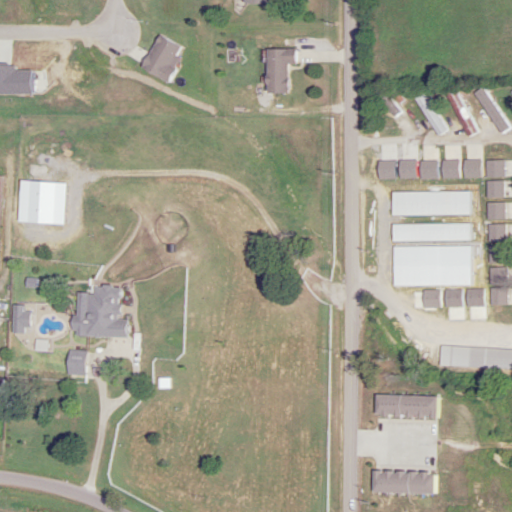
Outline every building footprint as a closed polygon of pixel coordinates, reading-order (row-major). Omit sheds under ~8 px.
[(137,66),(162,81),(182,50),(158,34),(137,66)] [(264,49),(264,92),(284,92),(284,63),(294,63),(294,49),(264,49)] [(125,319),(117,319),(117,286),(91,286),(91,295),(83,294),(83,337),(125,337),(125,319)] [(22,349),(20,382),(65,385),(65,375),(83,375),(84,351),(49,349),(49,335),(30,334),(29,349),(22,349)] [(438,367),(511,369),(511,349),(439,347),(438,367)]
